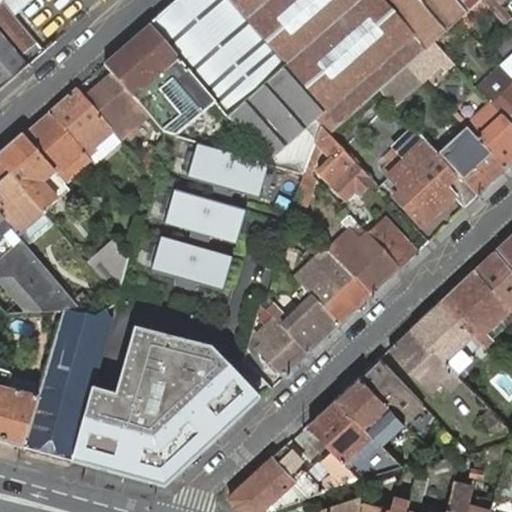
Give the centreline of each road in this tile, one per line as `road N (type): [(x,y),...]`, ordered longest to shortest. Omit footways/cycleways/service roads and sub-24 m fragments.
road 1 (residential): [(511,201),(192,497),(187,511)]
road 2 (residential): [(0,131),(147,0)]
road 3 (primary): [(129,511),(0,476)]
